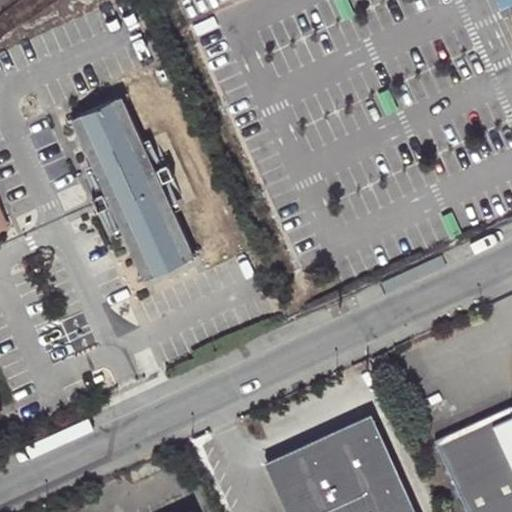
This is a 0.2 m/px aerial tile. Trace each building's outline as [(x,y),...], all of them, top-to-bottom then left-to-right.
[(120,98),(116,100),(151,175),(155,173),(120,98)] [(156,186),(151,175),(116,100),(74,120),(108,195),(113,205),(148,280),(190,260),(156,186)] [(70,122),(104,197),(108,195),(74,120),(70,122)] [(167,168),(155,173),(151,175),(156,186),(160,184),(171,179),(167,168)] [(160,184),(156,186),(190,260),(194,258),(160,184)] [(0,231),(13,225),(0,195),(0,231)] [(113,205),(108,195),(104,197),(94,202),(99,212),(109,207),(113,205)] [(148,280),(113,205),(109,207),(144,282),(148,280)] [(388,360),(384,351),(368,358),(372,367),(388,360)] [(511,511),(511,419),(495,428),(492,423),(459,438),(457,433),(435,443),(467,511),(511,511)] [(287,511),(406,511),(401,499),(391,476),(369,428),(271,473),(287,511)] [(399,472),(391,476),(401,499),(410,495),(399,472)]
